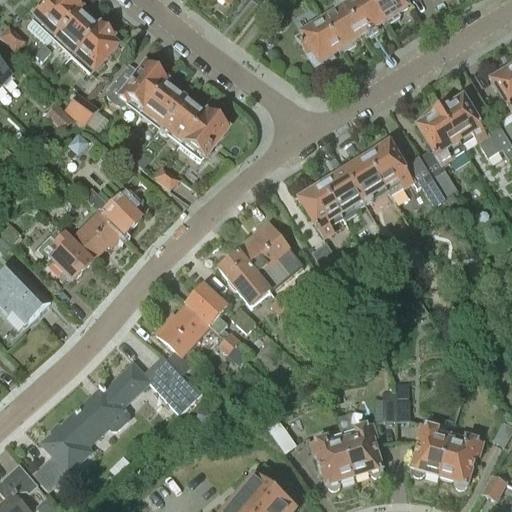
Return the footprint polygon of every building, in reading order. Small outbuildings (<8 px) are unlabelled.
[(31,20),(52,40),(79,11),(66,0),(54,0),(52,3),(51,2),(41,12),(39,11),(31,20)] [(247,0),(258,9),(265,0),(247,0)] [(274,0),(272,3),(283,12),(292,0),(274,0)] [(376,33),(386,27),(368,0),(357,0),(360,4),(347,12),(346,13),(363,41),(366,39),(368,42),(378,36),(376,33)] [(368,0),(386,27),(388,26),(389,29),(401,22),(398,20),(409,13),(400,0),(368,0)] [(346,13),(347,12),(344,7),(335,13),(338,17),(324,25),(341,55),(344,53),(345,56),(356,49),(354,47),(363,41),(346,13)] [(80,13),(79,11),(52,40),(72,58),(96,32),(78,16),(80,13)] [(333,60),(341,55),(324,25),(323,26),(316,14),(296,27),(303,38),(297,42),(307,58),(312,55),(320,68),(322,67),(323,69),(334,62),(333,60)] [(96,32),(72,58),(92,77),(116,51),(109,45),(112,42),(98,30),(96,32)] [(23,47),(7,32),(0,40),(0,42),(16,57),(23,47)] [(41,67),(50,57),(43,50),(34,60),(41,67)] [(143,68),(135,79),(124,70),(106,92),(105,94),(105,96),(104,97),(105,99),(105,100),(106,102),(108,104),(109,105),(110,107),(113,108),(116,110),(118,111),(120,111),(121,111),(123,111),(124,110),(128,106),(141,116),(165,85),(143,68)] [(511,69),(500,77),(502,80),(493,85),(504,105),(493,112),(511,143),(511,69)] [(0,91),(1,90),(4,92),(11,84),(0,73),(0,91)] [(165,85),(141,116),(161,132),(183,104),(163,88),(165,85)] [(73,124),(86,107),(77,99),(64,116),(73,124)] [(464,103),(454,109),(452,107),(438,115),(464,156),(465,155),(459,146),(472,139),(478,150),(480,149),(489,164),(503,155),(509,165),(511,163),(511,151),(500,132),(493,137),(474,107),(469,111),(464,103)] [(183,104),(161,132),(181,148),(206,117),(205,116),(202,119),(183,104)] [(86,107),(73,124),(83,131),(96,115),(86,107)] [(54,110),(46,118),(63,135),(71,127),(54,110)] [(464,156),(438,115),(426,123),(427,126),(418,131),(442,170),(464,156)] [(206,117),(181,148),(202,164),(227,133),(206,117)] [(78,139),(68,150),(78,159),(88,148),(78,139)] [(121,148),(115,155),(124,162),(129,154),(121,148)] [(390,149),(380,155),(378,153),(365,161),(384,193),(385,192),(389,199),(404,190),(405,192),(413,187),(390,149)] [(384,193),(365,161),(352,168),(354,171),(344,177),(364,210),(374,205),(371,201),(384,193)] [(416,162),(407,168),(419,187),(428,181),(416,162)] [(161,173),(153,183),(168,195),(177,187),(161,173)] [(446,176),(433,184),(444,203),(452,198),(457,195),(446,176)] [(344,177),(335,182),(334,180),(321,188),(340,220),(355,211),(357,215),(364,210),(344,177)] [(434,212),(442,207),(446,205),(444,203),(433,184),(421,192),(434,212)] [(74,194),(82,202),(89,195),(81,188),(74,194)] [(340,220),(321,188),(309,195),(311,197),(300,204),(324,243),(332,237),(327,228),(340,220)] [(91,193),(89,195),(82,202),(97,216),(96,217),(121,242),(140,223),(134,218),(141,211),(141,205),(131,195),(125,196),(119,202),(118,201),(108,210),(91,193)] [(77,208),(82,202),(74,194),(68,200),(77,208)] [(110,253),(121,242),(96,217),(68,245),(62,239),(60,241),(88,269),(107,250),(110,253)] [(0,240),(9,251),(21,241),(5,222),(0,226),(0,240)] [(264,289),(276,279),(281,285),(300,275),(304,271),(269,228),(238,253),(241,256),(239,258),(264,289)] [(0,257),(1,258),(9,251),(0,240),(0,257)] [(71,286),(88,269),(60,241),(55,246),(50,240),(34,256),(46,268),(50,264),(71,286)] [(314,258),(327,279),(340,271),(327,250),(314,258)] [(370,256),(376,267),(387,261),(381,250),(370,256)] [(267,292),(264,289),(239,258),(220,273),(244,304),(247,304),(251,305),(267,292)] [(12,268),(0,279),(0,311),(7,319),(11,316),(24,331),(48,308),(12,268)] [(186,311),(209,331),(225,345),(245,363),(250,357),(239,347),(240,346),(231,338),(230,339),(224,334),(228,329),(219,321),(228,312),(204,291),(186,311)] [(278,305),(285,314),(292,309),(284,300),(278,305)] [(279,320),(285,314),(278,305),(271,311),(279,320)] [(192,370),(182,361),(209,331),(186,311),(176,322),(173,319),(156,338),(175,355),(166,364),(182,381),(192,370)] [(253,329),(239,316),(232,323),(246,337),(253,329)] [(245,363),(225,345),(219,351),(239,369),(245,363)] [(149,387),(162,401),(169,408),(190,389),(182,381),(166,364),(163,361),(143,379),(134,369),(97,403),(95,400),(64,428),(59,428),(53,433),(52,441),(57,447),(49,455),(69,477),(91,457),(80,444),(102,423),(115,437),(131,422),(122,412),(149,387)] [(396,387),(396,404),(396,427),(410,427),(410,403),(409,403),(409,387),(396,387)] [(374,427),(396,427),(396,404),(373,404),(374,427)] [(209,416),(199,412),(196,423),(206,426),(209,416)] [(421,445),(413,473),(413,476),(414,478),(415,479),(417,480),(419,480),(421,480),(423,479),(424,478),(424,476),(439,481),(450,440),(451,441),(455,425),(425,416),(417,443),(421,445)] [(277,422),(266,430),(285,458),(297,450),(277,422)] [(504,453),(511,440),(511,431),(504,427),(493,446),(504,453)] [(341,442),(354,482),(369,477),(370,479),(372,482),(376,483),(378,482),(381,480),(382,479),(382,476),(382,473),(373,444),(377,443),(374,431),(341,442)] [(450,440),(439,481),(456,485),(456,488),(457,490),(458,491),(460,492),(462,492),(464,492),(465,491),(467,489),(476,460),(480,461),(483,450),(451,441),(450,440)] [(319,461),(328,490),(329,493),(330,494),(332,495),(334,496),(336,495),(339,492),(340,491),(340,490),(339,486),(354,482),(341,442),(311,450),(315,462),(319,461)] [(20,469),(9,479),(28,501),(39,491),(20,469)] [(291,511),(280,502),(289,491),(265,470),(229,511),(291,511)] [(28,501),(9,479),(0,486),(0,497),(7,505),(0,511),(25,511),(21,507),(28,501)] [(493,480),(483,498),(496,506),(506,487),(493,480)]
